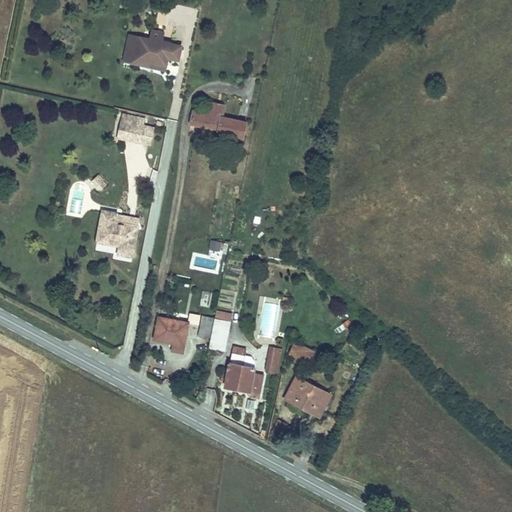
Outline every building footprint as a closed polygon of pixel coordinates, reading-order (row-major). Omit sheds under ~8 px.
[(177,58),(179,44),(169,42),(128,33),(123,59),(134,62),(135,58),(147,61),(147,59),(165,63),(166,56),(177,58)] [(198,109),(196,123),(223,128),(222,131),(246,136),(249,120),(226,115),(228,103),(215,101),(213,112),(198,109)] [(142,126),(144,120),(123,116),(122,122),(142,126)] [(142,126),(122,122),(119,137),(148,143),(151,128),(142,126)] [(98,191),(108,185),(100,173),(91,179),(98,191)] [(119,214),(104,212),(98,241),(120,246),(119,253),(132,256),(138,226),(118,222),(119,214)] [(139,218),(119,214),(118,222),(138,226),(139,218)] [(210,249),(221,250),(223,240),(212,239),(210,249)] [(199,305),(209,308),(213,292),(203,290),(199,305)] [(201,336),(214,339),(215,335),(218,318),(206,315),(201,336)] [(160,316),(155,338),(169,341),(171,337),(184,340),(187,322),(160,316)] [(215,335),(230,338),(234,321),(218,318),(215,335)] [(214,339),(212,348),(228,351),(230,338),(215,335),(214,339)] [(310,362),(316,348),(294,340),(288,353),(310,362)] [(235,352),(230,387),(255,392),(258,367),(247,365),(249,350),(244,349),(244,353),(235,352)] [(272,357),(270,369),(277,370),(279,358),(272,357)] [(301,382),(291,404),(326,419),(335,397),(301,382)] [(281,438),(290,425),(279,418),(271,430),(281,438)]
